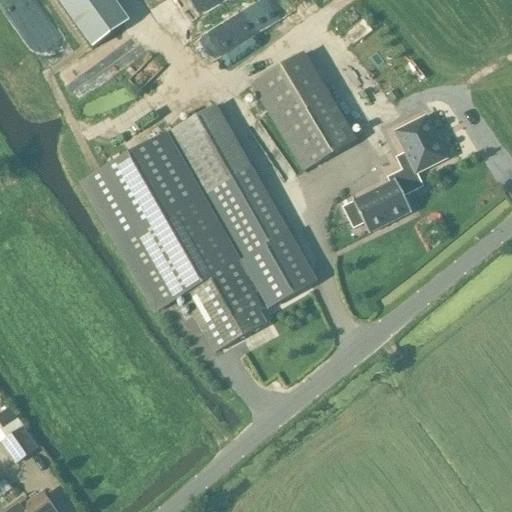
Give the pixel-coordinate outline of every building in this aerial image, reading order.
[(356,142),(326,93),(274,124),(303,173),(356,142)] [(157,312),(183,298),(215,354),(266,325),(259,314),(266,310),(267,312),(316,284),(216,108),(84,184),(157,312)] [(411,167),(402,172),(413,193),(423,188),(417,176),(447,161),(426,118),(394,134),(411,167)] [(413,193),(402,172),(387,179),(390,185),(353,203),(369,235),(411,214),(403,198),(413,193)] [(0,415),(0,445),(1,445),(1,444),(22,429),(24,428),(9,409),(0,415)] [(1,444),(16,465),(37,450),(22,429),(1,444)] [(54,511),(43,496),(27,508),(22,501),(5,511),(54,511)]
